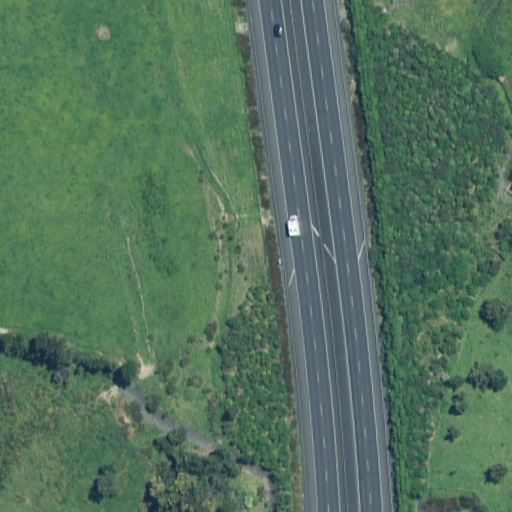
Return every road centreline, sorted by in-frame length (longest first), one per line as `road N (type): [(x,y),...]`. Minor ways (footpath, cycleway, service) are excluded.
road 1 (motorway): [(328,511),(268,0)]
road 2 (motorway): [(312,0),(371,511)]
